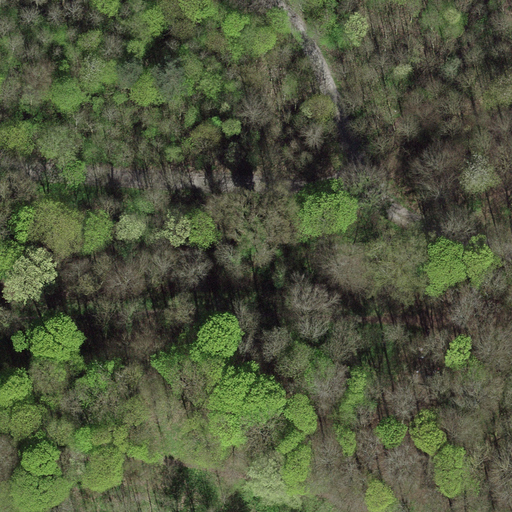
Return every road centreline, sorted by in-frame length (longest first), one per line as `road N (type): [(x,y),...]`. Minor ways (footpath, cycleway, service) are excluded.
road 1 (track): [(362,196),(0,166)]
road 2 (track): [(268,0),(308,47),(362,196)]
road 3 (track): [(511,257),(362,196)]
